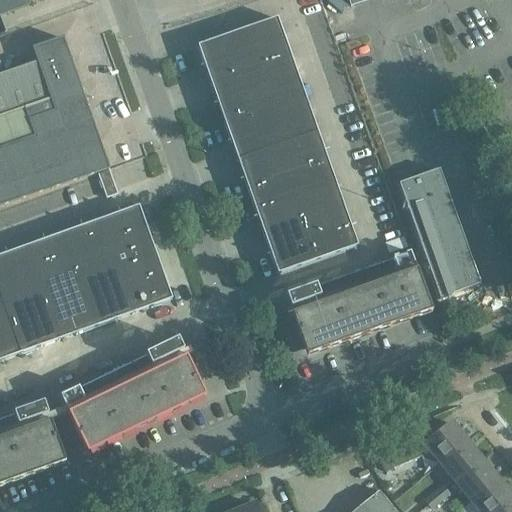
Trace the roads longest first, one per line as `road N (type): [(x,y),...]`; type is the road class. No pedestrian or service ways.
road 1 (unknown): [(138,50),(279,3),(311,41),(325,77),(371,248),(347,267),(227,303)]
road 2 (unclassified): [(267,415),(120,0)]
road 3 (unclassified): [(39,511),(267,415)]
road 4 (unclassified): [(267,415),(430,347)]
